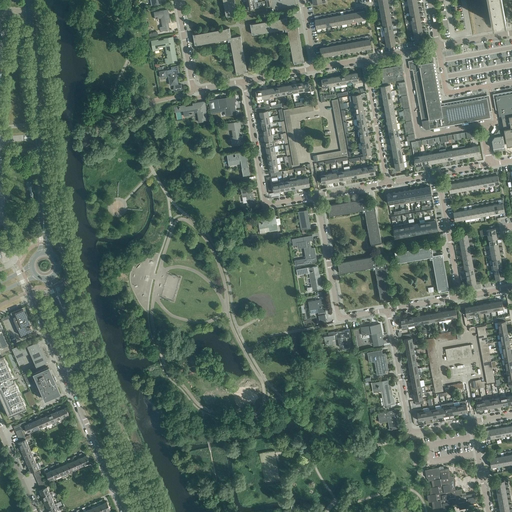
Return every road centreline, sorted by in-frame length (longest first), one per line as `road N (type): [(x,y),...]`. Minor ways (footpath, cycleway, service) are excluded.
road 1 (residential): [(489,164),(485,123),(417,132),(403,52)]
road 2 (residential): [(472,422),(409,429),(387,309)]
road 3 (residential): [(318,195),(266,203),(243,81)]
road 4 (residential): [(318,195),(337,314),(387,309)]
road 5 (secondary): [(146,511),(81,361)]
road 6 (residential): [(63,369),(125,511)]
road 7 (tertiary): [(39,137),(29,12)]
road 8 (residential): [(388,182),(364,59)]
road 9 (residential): [(460,296),(436,174)]
